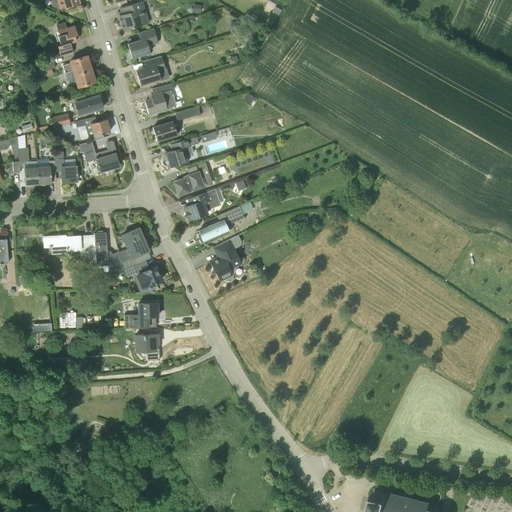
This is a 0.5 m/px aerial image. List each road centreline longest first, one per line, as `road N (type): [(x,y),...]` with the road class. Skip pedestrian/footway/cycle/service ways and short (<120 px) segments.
road 1 (residential): [(304,473),(219,349),(147,198)]
road 2 (unclassified): [(511,483),(365,458),(339,458),(304,473)]
road 3 (residential): [(147,198),(88,0)]
road 4 (unclassified): [(147,198),(0,209)]
